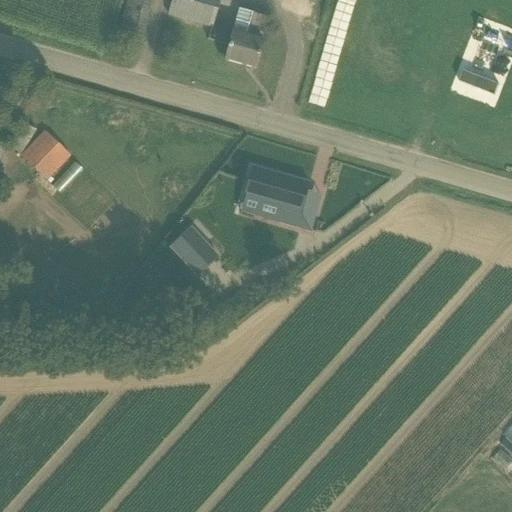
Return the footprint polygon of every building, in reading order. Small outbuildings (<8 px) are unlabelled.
[(128,0),(121,26),(143,32),(151,0),(128,0)] [(172,0),(169,13),(214,25),(220,0),(172,0)] [(255,70),(264,41),(262,41),(268,18),(239,10),(224,61),(255,70)] [(46,181),(70,156),(45,132),(21,157),(46,181)] [(254,164),(246,195),(284,206),(281,219),(313,228),(317,214),(304,210),(312,180),(254,164)] [(218,258),(204,244),(191,230),(170,249),(195,275),(197,277),(218,258)] [(511,433),(508,430),(503,436),(506,439),(511,444),(511,433)]
